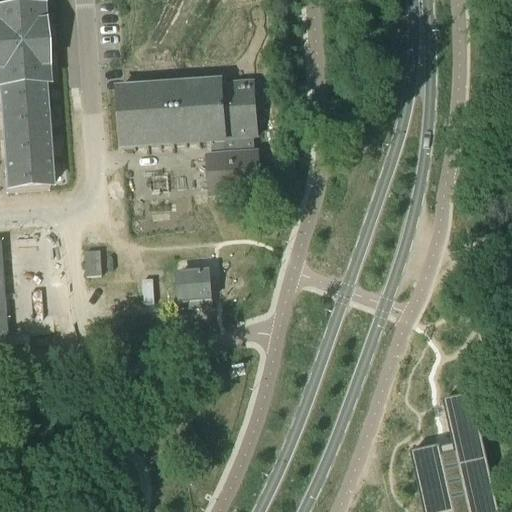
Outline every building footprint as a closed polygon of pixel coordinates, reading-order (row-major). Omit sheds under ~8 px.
[(0,0),(0,112),(6,195),(49,192),(41,89),(46,89),(40,12),(36,12),(34,0),(0,0)] [(129,93),(117,94),(121,152),(133,152),(133,153),(136,153),(135,151),(146,151),(146,152),(148,152),(148,151),(159,150),(159,152),(161,151),(161,150),(172,149),(172,151),(174,151),(174,149),(185,148),(185,150),(187,150),(187,148),(198,147),(198,149),(200,149),(200,147),(211,146),(211,148),(213,148),(213,159),(207,159),(210,199),(260,195),(257,155),(254,156),(253,141),(256,140),(254,114),(252,86),(221,88),(221,86),(209,87),(208,85),(206,85),(207,87),(196,88),(196,86),(193,86),(194,88),(183,89),(183,87),(181,87),(181,89),(170,90),(170,88),(168,88),(168,90),(157,91),(157,89),(155,89),(155,91),(144,92),(144,89),(142,90),(142,92),(131,93),(131,90),(129,90),(129,93)] [(100,255),(85,256),(87,280),(101,279),(100,255)] [(0,347),(31,346),(30,336),(5,338),(0,266),(0,347)] [(178,289),(177,290),(178,306),(188,305),(189,312),(211,310),(210,299),(209,275),(178,278),(178,289)] [(439,450),(409,457),(422,511),(497,511),(472,398),(442,405),(452,449),(439,452),(439,450)]
